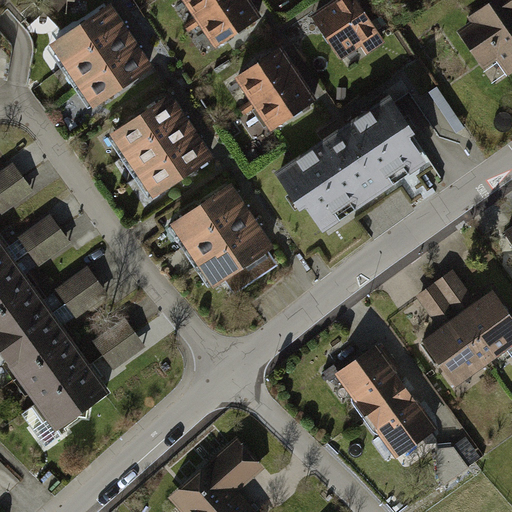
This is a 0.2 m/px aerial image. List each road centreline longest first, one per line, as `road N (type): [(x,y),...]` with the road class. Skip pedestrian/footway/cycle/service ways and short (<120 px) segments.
road 1 (residential): [(228,369),(128,251),(33,116),(0,108)]
road 2 (residential): [(228,369),(511,163)]
road 3 (residential): [(70,511),(228,369)]
road 4 (residential): [(228,369),(369,511)]
